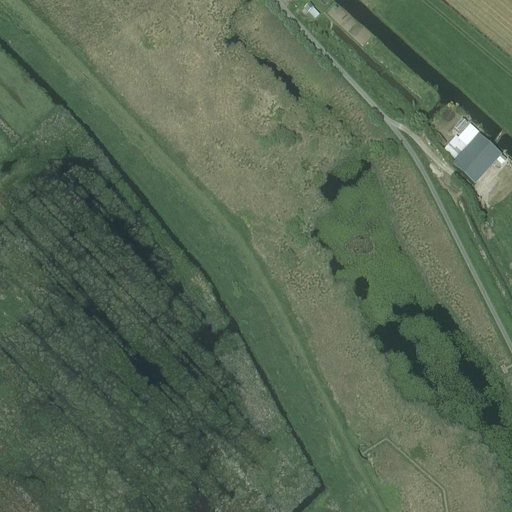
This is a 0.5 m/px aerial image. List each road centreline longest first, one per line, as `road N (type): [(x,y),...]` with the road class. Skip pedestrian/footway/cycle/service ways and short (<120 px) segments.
road 1 (track): [(10,0),(240,254),(375,511)]
road 2 (unclassified): [(511,349),(406,146),(275,0)]
